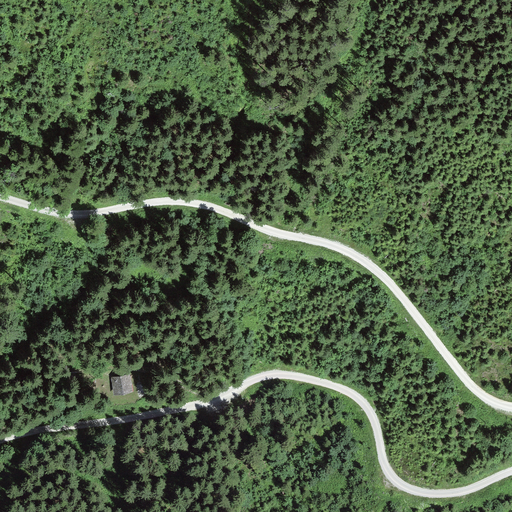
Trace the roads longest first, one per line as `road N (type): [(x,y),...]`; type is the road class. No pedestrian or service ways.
road 1 (track): [(0,197),(88,215),(160,200),(203,204),(354,254),(428,326),(476,391),(511,408)]
road 2 (track): [(0,439),(206,403),(282,375),(360,399),(391,475),(411,490),(459,492),(511,471)]
